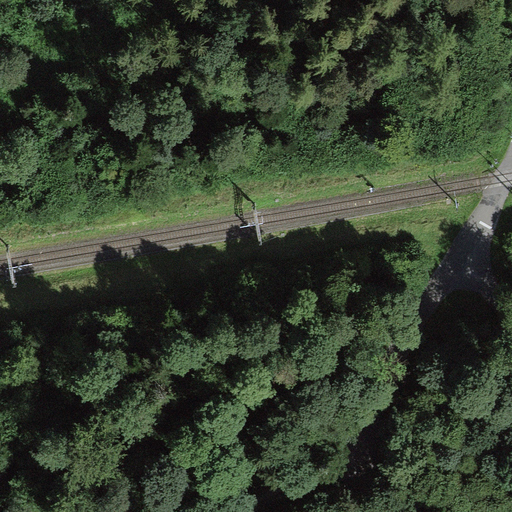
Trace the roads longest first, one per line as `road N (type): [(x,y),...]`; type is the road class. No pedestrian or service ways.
road 1 (residential): [(364,511),(362,450),(373,407),(464,252)]
road 2 (track): [(232,511),(362,450)]
